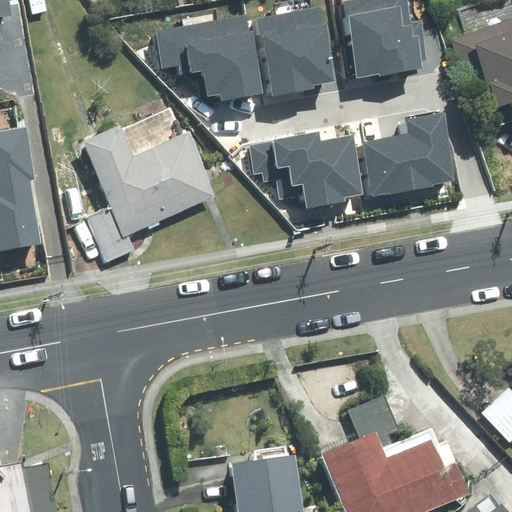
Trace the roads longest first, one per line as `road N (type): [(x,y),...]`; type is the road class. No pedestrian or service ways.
road 1 (tertiary): [(92,336),(511,258)]
road 2 (residential): [(125,511),(92,336)]
